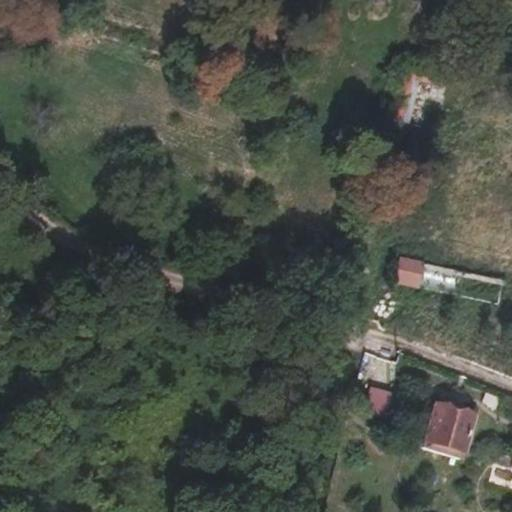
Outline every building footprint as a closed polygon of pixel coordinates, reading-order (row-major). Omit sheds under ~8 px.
[(412,73),(398,70),(386,119),(399,123),(412,73)] [(374,195),(363,192),(360,205),(371,207),(374,195)] [(424,264),(398,258),(390,281),(419,287),(424,264)] [(505,281),(424,264),(419,287),(500,304),(505,281)] [(475,418),(437,405),(422,448),(460,460),(475,418)]
